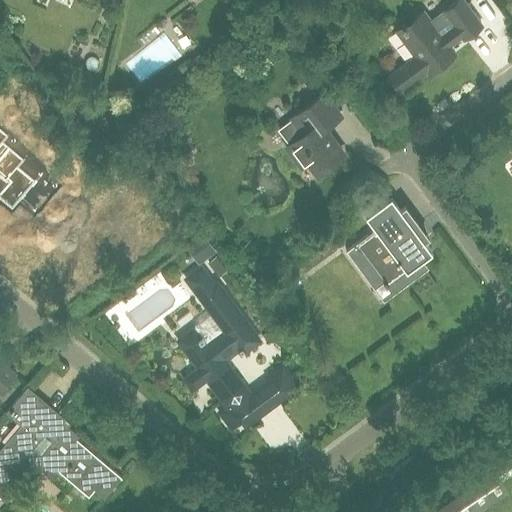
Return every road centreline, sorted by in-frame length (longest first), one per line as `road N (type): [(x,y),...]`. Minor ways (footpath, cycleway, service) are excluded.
road 1 (unclassified): [(511,329),(317,482),(279,495),(252,491),(218,471),(0,292)]
road 2 (unclassified): [(511,303),(417,154),(430,123),(511,61)]
